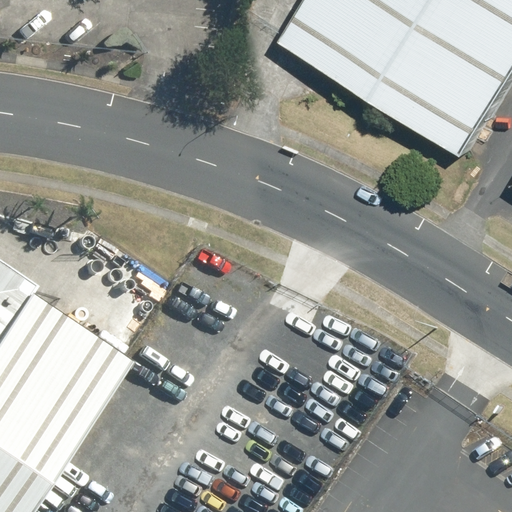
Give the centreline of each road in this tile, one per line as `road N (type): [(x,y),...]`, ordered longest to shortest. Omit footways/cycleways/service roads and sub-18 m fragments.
road 1 (tertiary): [(511,318),(369,231),(230,168),(103,128),(0,112)]
road 2 (unknown): [(412,511),(511,349)]
